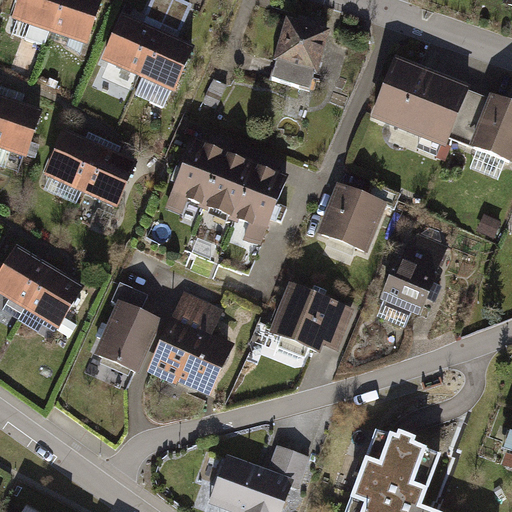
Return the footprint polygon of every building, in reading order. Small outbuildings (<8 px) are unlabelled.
[(22,0),(16,19),(52,32),(63,0),(22,0)] [(88,0),(63,0),(52,32),(88,45),(102,5),(88,0)] [(174,0),(156,0),(149,18),(178,30),(189,6),(174,0)] [(122,21),(105,59),(140,75),(157,37),(122,21)] [(327,34),(289,22),(272,78),(300,87),(305,69),(315,72),(327,34)] [(157,37),(140,75),(175,91),(192,52),(157,37)] [(395,65),(375,119),(447,146),(449,139),(467,91),(395,65)] [(467,91),(449,139),(509,163),(511,155),(511,104),(498,99),(497,103),(467,91)] [(4,102),(0,112),(0,145),(26,155),(40,114),(4,102)] [(65,136),(48,175),(83,190),(100,152),(65,136)] [(226,154),(196,142),(176,193),(206,205),(226,154)] [(100,152),(83,190),(118,206),(135,167),(100,152)] [(257,167),(226,154),(206,205),(236,217),(257,167)] [(286,178),(257,167),(236,217),(252,224),(247,238),(260,243),(286,178)] [(382,207),(342,191),(325,235),(364,251),(382,207)] [(417,249),(409,246),(386,299),(421,314),(428,298),(435,301),(440,289),(432,285),(446,252),(420,241),(417,249)] [(17,252),(0,279),(0,290),(28,308),(50,272),(17,252)] [(50,272),(28,308),(60,328),(83,292),(50,272)] [(150,295),(120,281),(110,302),(118,305),(121,300),(143,310),(150,295)] [(336,305),(293,288),(274,335),(317,351),(321,343),(336,349),(350,313),(335,308),(336,305)] [(224,315),(184,298),(148,383),(209,408),(233,350),(213,342),(224,315)] [(121,300),(118,305),(95,356),(142,377),(168,321),(143,310),(121,300)] [(369,424),(335,511),(429,511),(419,508),(440,450),(369,424)] [(258,473),(224,461),(206,511),(284,511),(291,493),(300,496),(312,463),(266,448),(258,473)]
